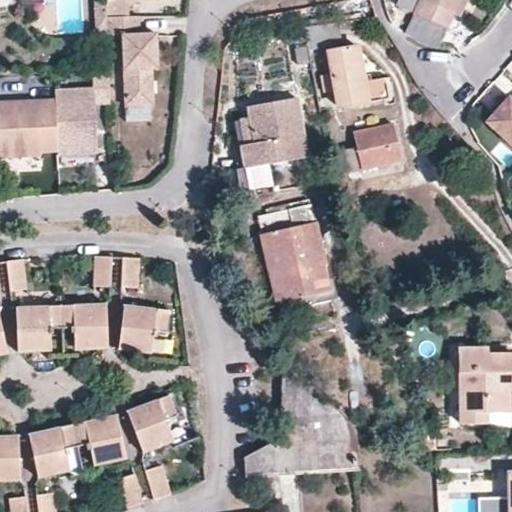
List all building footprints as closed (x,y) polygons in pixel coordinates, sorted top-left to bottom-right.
[(466,0),(399,0),(397,5),(414,13),(405,33),(410,36),(417,41),(426,46),(439,47),(448,28),(454,14),(459,16),(466,0)] [(126,2),(106,3),(107,34),(107,36),(119,35),(123,108),(148,107),(151,107),(149,70),(155,70),(153,35),(135,36),(134,21),(127,21),(126,2)] [(107,34),(106,3),(94,3),(96,35),(107,34)] [(340,45),(338,24),(304,28),(309,51),(340,45)] [(363,83),(357,48),(326,53),(329,74),(320,75),(323,93),(332,92),(335,108),(389,99),(386,79),(363,83)] [(95,152),(93,103),(111,102),(109,73),(91,74),(92,92),(54,93),(54,103),(56,149),(56,153),(95,152)] [(511,97),(510,96),(486,121),(511,145),(511,97)] [(234,144),(242,197),(275,191),(270,165),(307,158),(297,99),(248,107),(250,117),(254,144),(242,146),(241,136),(234,144)] [(56,149),(54,103),(0,104),(0,154),(39,154),(39,149),(56,149)] [(148,107),(123,108),(124,123),(149,122),(148,107)] [(254,144),(250,117),(238,120),(241,136),(242,146),(254,144)] [(402,160),(396,126),(353,134),(355,147),(342,150),(346,170),(402,160)] [(327,282),(310,205),(257,217),(276,301),(302,295),(300,287),(327,282)] [(95,259),(94,259),(94,287),(110,287),(110,259),(95,259)] [(124,260),(123,260),(123,288),(138,288),(140,261),(124,260)] [(21,261),(6,264),(10,291),(24,289),(21,261)] [(329,289),(327,282),(300,287),(302,295),(329,289)] [(105,350),(104,306),(19,309),(19,352),(38,352),(50,339),(50,330),(73,330),(74,340),(85,350),(105,350)] [(164,334),(167,314),(125,308),(119,350),(138,353),(151,342),(153,333),(164,334)] [(511,390),(511,355),(486,355),(486,350),(461,349),(459,422),(486,423),(486,411),(507,411),(507,391),(511,390)] [(346,413),(281,374),(279,438),(242,458),(244,475),(245,476),(299,473),(354,470),(357,470),(356,451),(356,430),(355,429),(346,413)] [(511,424),(511,422),(511,390),(507,391),(507,411),(486,411),(486,423),(511,424)] [(177,417),(168,397),(127,412),(145,453),(164,445),(169,433),(166,423),(177,417)] [(107,464),(125,460),(114,416),(30,434),(39,477),(54,475),(68,457),(67,451),(89,446),(91,453),(107,464)] [(372,451),(356,430),(356,451),(372,451)] [(0,479),(2,481),(20,480),(18,436),(0,436),(0,479)] [(421,451),(432,451),(433,451),(435,451),(436,451),(436,440),(421,440),(421,451)] [(449,440),(436,440),(436,451),(450,451),(449,440)] [(467,455),(437,454),(437,469),(467,470),(467,455)] [(154,498),(168,494),(159,468),(146,472),(154,498)] [(128,507),(141,503),(132,476),(120,481),(128,507)] [(39,511),(53,511),(53,496),(38,498),(39,511)] [(12,511),(25,511),(25,499),(11,500),(12,511)] [(507,511),(508,499),(478,499),(477,511),(507,511)]
